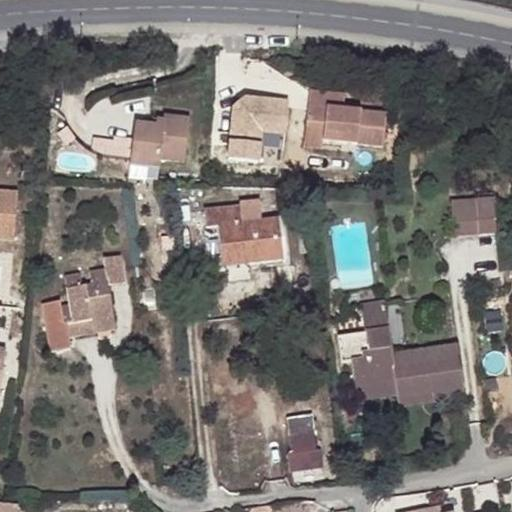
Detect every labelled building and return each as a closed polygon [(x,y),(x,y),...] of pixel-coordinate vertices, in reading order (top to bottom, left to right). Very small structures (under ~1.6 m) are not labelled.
[(342,107),(342,99),(342,92),(308,89),(305,124),(336,127),(335,138),(358,139),(383,141),(385,111),(361,109),(342,107)] [(362,101),(342,99),(342,107),(361,109),(362,101)] [(163,119),(163,120),(162,127),(155,126),(134,124),(130,165),(159,168),(160,159),(185,162),(189,121),(163,119)] [(336,127),(305,124),(304,145),(357,149),(358,139),(335,138),(336,127)] [(455,237),(496,235),(494,198),(453,201),(455,237)] [(250,263),(288,258),(283,218),(242,222),(240,207),(204,211),(206,228),(218,227),(221,256),(248,253),(250,263)] [(248,253),(221,256),(222,266),(250,263),(248,253)] [(106,268),(108,282),(124,280),(121,256),(105,258),(106,268)] [(72,317),(73,321),(113,315),(108,282),(106,268),(90,271),(92,285),(82,286),(80,273),(65,274),(72,317)] [(365,333),(390,331),(386,299),(361,301),(365,333)] [(78,355),(75,332),(73,321),(72,317),(65,318),(63,311),(46,314),(53,360),(78,355)] [(114,326),(113,315),(73,321),(75,332),(114,326)] [(395,381),(397,396),(434,392),(435,402),(464,399),(457,345),(392,351),(390,331),(365,333),(340,336),(342,362),(351,362),(353,378),(372,376),(373,383),(395,381)] [(372,376),(353,378),(357,401),(397,396),(395,381),(373,383),(372,376)] [(434,392),(397,396),(399,407),(435,402),(434,392)] [(313,416),(288,420),(293,454),(288,454),(290,473),(326,468),(323,449),(317,450),(313,416)] [(17,511),(18,498),(0,497),(0,511),(17,511)]
